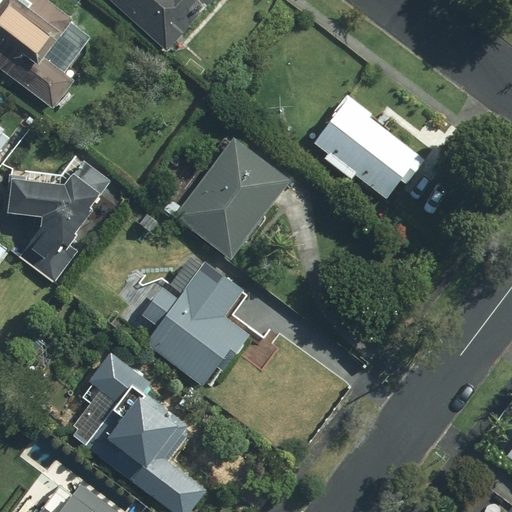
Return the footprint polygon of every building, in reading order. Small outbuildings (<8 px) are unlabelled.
[(82,75),(53,53),(82,16),(61,0),(0,0),(0,57),(61,103),(82,75)] [(216,0),(123,0),(174,46),(216,0)] [(435,155),(355,94),(320,140),(401,200),(435,155)] [(0,146),(15,128),(0,116),(0,146)] [(301,176),(241,134),(182,217),(242,259),(301,176)] [(53,212),(24,252),(62,279),(83,249),(73,241),(117,178),(89,159),(75,180),(20,175),(17,208),(53,212)] [(0,236),(0,264),(13,246),(0,236)] [(215,257),(186,296),(171,285),(149,314),(165,326),(154,342),(216,387),(259,329),(235,312),(254,286),(215,257)] [(159,381),(120,352),(99,379),(129,401),(97,444),(188,511),(196,511),(215,486),(172,454),(196,421),(153,389),(159,381)] [(52,511),(115,511),(75,482),(52,511)]
